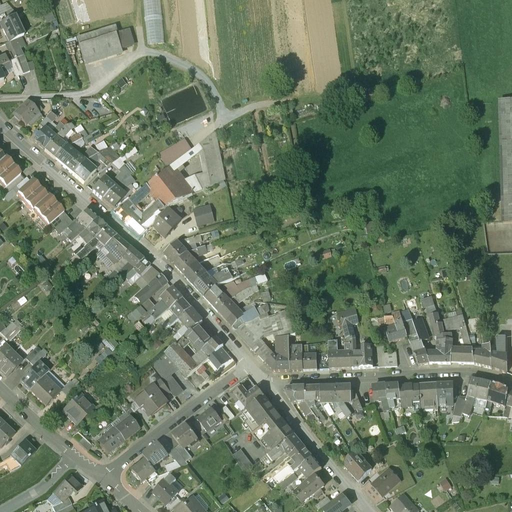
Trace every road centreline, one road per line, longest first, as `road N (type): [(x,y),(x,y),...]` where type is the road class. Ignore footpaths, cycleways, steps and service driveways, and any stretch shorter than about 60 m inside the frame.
road 1 (track): [(456,0),(458,69),(225,117),(198,78),(144,53),(89,94),(49,97)]
road 2 (tertiary): [(251,363),(0,124)]
road 3 (residential): [(511,383),(450,374),(282,379),(269,386)]
road 4 (residential): [(251,363),(104,479)]
road 5 (tertiary): [(366,511),(269,386)]
